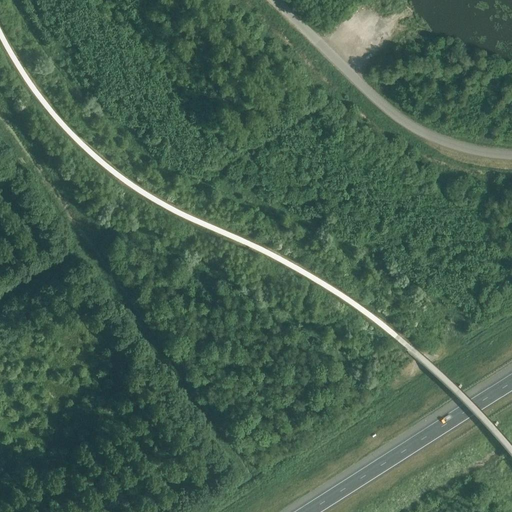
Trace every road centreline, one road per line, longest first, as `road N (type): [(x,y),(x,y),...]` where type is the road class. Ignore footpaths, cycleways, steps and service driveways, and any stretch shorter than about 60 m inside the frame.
road 1 (tertiary): [(275,0),(406,123),(467,149),(511,154)]
road 2 (motorway): [(511,382),(309,511)]
